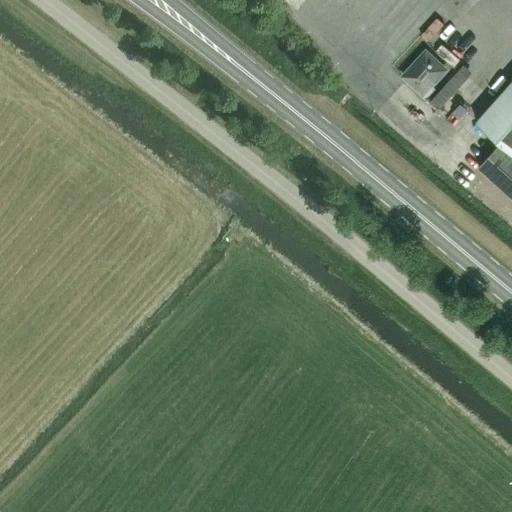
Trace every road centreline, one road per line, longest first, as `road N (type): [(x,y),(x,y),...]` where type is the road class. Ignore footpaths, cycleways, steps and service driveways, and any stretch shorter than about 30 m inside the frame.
road 1 (unclassified): [(511,378),(40,0)]
road 2 (primary): [(511,299),(146,0)]
